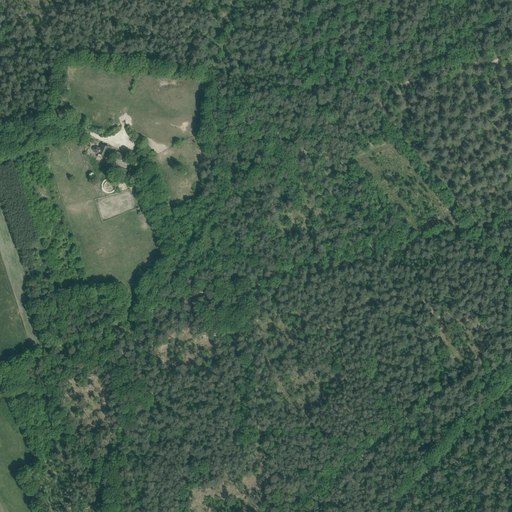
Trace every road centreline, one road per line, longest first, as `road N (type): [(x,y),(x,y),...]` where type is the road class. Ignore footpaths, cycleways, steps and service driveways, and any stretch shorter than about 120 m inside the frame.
road 1 (track): [(201,295),(127,151),(65,121),(0,130)]
road 2 (track): [(479,225),(201,295)]
road 3 (track): [(201,295),(0,363)]
